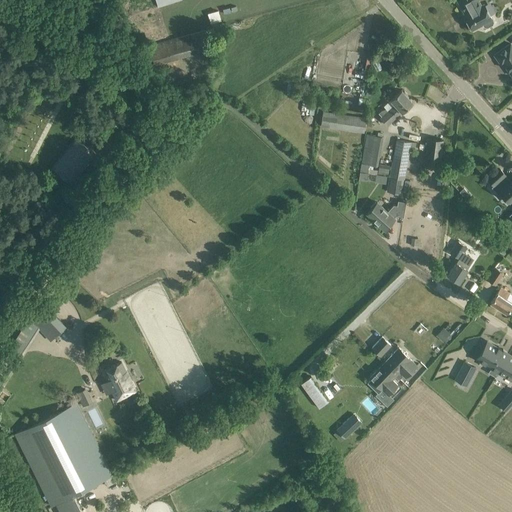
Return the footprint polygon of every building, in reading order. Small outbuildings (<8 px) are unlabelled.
[(464,16),(472,30),(482,24),(483,26),(486,27),(492,24),(492,21),(491,19),(492,19),(485,4),(480,6),(477,0),(457,0),(466,15),(464,16)] [(212,23),(223,20),(220,10),(209,13),(212,23)] [(210,48),(205,30),(150,45),(155,63),(210,48)] [(511,46),(510,44),(494,55),(501,64),(503,63),(511,75),(511,46)] [(402,90),(394,96),(391,100),(395,104),(388,111),(385,108),(382,110),(378,113),(382,116),(380,118),(387,125),(402,112),(413,102),(402,90)] [(366,118),(323,112),(321,126),(364,132),(366,118)] [(377,166),(382,137),(370,135),(368,146),(365,145),(362,163),(377,166)] [(440,166),(443,140),(428,138),(424,164),(440,166)] [(397,139),(388,191),(401,194),(411,142),(397,139)] [(72,183),(96,153),(82,142),(58,172),(72,183)] [(388,174),(389,166),(378,164),(377,173),(388,174)] [(500,168),(488,179),(494,185),(503,177),(505,175),(500,168)] [(511,179),(509,183),(503,177),(494,185),(492,187),(507,204),(509,202),(510,202),(511,201),(511,179)] [(406,202),(398,200),(397,205),(394,205),(387,211),(377,202),(377,203),(375,201),(370,207),(372,208),(367,213),(374,220),(373,220),(374,221),(374,220),(377,222),(376,223),(377,223),(384,230),(395,218),(394,217),(395,216),(403,217),(406,202)] [(503,239),(501,241),(498,239),(492,247),(497,251),(493,256),(499,261),(511,245),(503,239)] [(457,241),(450,252),(460,259),(467,247),(457,241)] [(456,262),(448,275),(459,283),(468,269),(456,262)] [(504,273),(496,268),(488,280),(495,285),(504,273)] [(500,287),(496,295),(490,303),(507,314),(511,305),(511,302),(506,298),(510,293),(500,287)] [(66,326),(52,312),(45,305),(31,318),(17,340),(0,367),(0,386),(26,345),(28,346),(39,327),(51,340),(66,326)] [(445,327),(438,334),(446,342),(453,334),(445,327)] [(382,337),(372,347),(380,356),(391,345),(382,337)] [(484,352),(479,360),(491,367),(488,372),(495,376),(498,371),(507,356),(501,353),(503,350),(498,346),(497,347),(488,342),(482,351),(484,352)] [(417,365),(399,347),(370,377),(372,379),(368,383),(378,393),(382,389),(388,395),(398,385),(392,379),(395,375),(398,379),(402,376),(404,379),(417,365)] [(511,359),(507,356),(498,371),(511,379),(511,359)] [(126,372),(122,362),(103,371),(117,400),(136,391),(131,381),(128,382),(124,373),(126,372)] [(466,362),(456,380),(467,385),(476,367),(466,362)] [(311,376),(301,384),(319,408),(329,401),(311,376)] [(77,393),(85,405),(93,400),(86,388),(77,393)] [(511,389),(499,404),(507,411),(511,405),(511,389)] [(112,475),(88,425),(77,403),(15,433),(54,511),(77,511),(70,497),(112,475)] [(354,413),(337,430),(345,438),(362,422),(354,413)]
